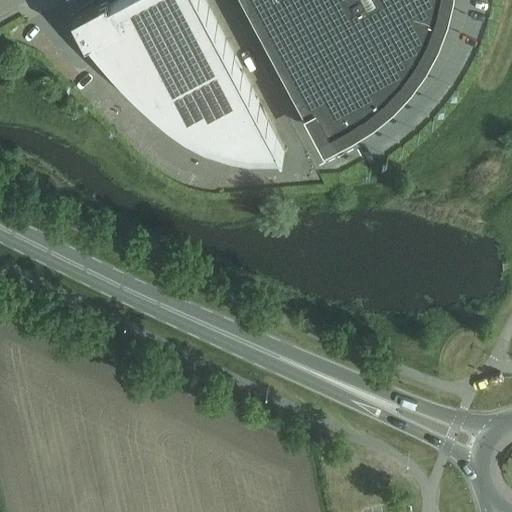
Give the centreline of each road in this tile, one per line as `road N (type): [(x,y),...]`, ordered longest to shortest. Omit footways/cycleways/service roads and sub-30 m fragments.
road 1 (primary): [(255,347),(0,227)]
road 2 (primary): [(498,427),(255,347)]
road 3 (primary): [(255,347),(479,469)]
